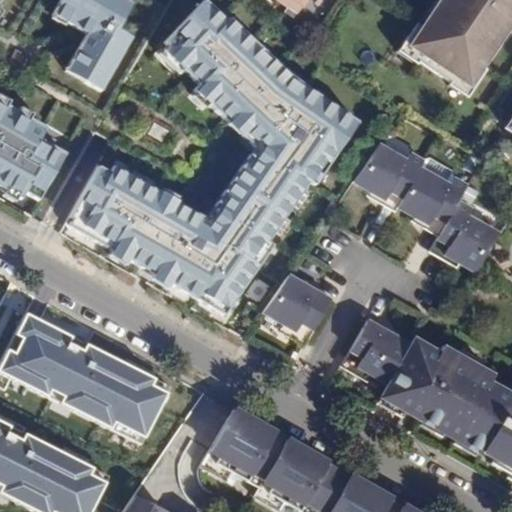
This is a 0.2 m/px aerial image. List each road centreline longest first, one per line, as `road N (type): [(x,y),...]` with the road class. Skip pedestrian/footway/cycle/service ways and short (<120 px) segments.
road 1 (residential): [(290,407),(0,236)]
road 2 (residential): [(467,511),(290,407)]
road 3 (residential): [(290,407),(372,269)]
